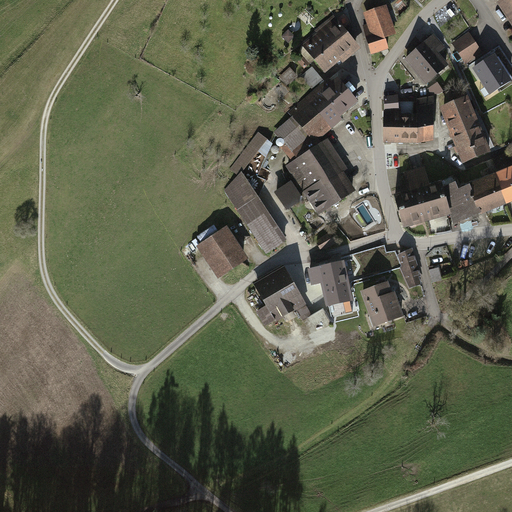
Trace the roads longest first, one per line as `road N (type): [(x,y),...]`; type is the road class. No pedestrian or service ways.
road 1 (residential): [(397,234),(263,269),(139,381),(133,409),(142,436),(228,511)]
road 2 (track): [(114,0),(46,110),(41,244),(59,301),(113,362),(146,372)]
road 3 (residential): [(397,234),(383,183),(376,83)]
road 4 (track): [(374,511),(511,465)]
